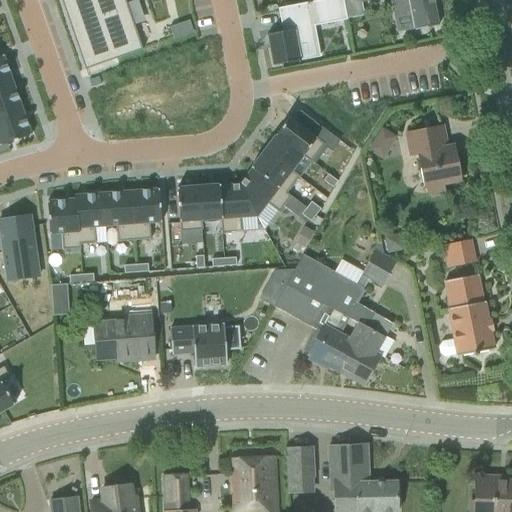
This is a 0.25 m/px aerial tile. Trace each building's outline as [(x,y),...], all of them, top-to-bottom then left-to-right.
[(60,0),(85,70),(142,51),(124,0),(60,0)] [(283,33),(267,36),(273,67),(300,62),(297,44),(310,41),(307,28),(314,27),(347,21),(342,0),(327,0),(278,9),(283,33)] [(360,0),(362,4),(380,0),(394,0),(397,14),(411,11),(415,30),(415,32),(439,27),(434,4),(435,4),(434,0),(360,0)] [(189,21),(169,28),(173,40),(193,33),(189,21)] [(0,86),(12,82),(3,55),(0,56),(0,86)] [(89,81),(91,88),(101,84),(98,77),(89,81)] [(12,82),(0,86),(0,115),(21,108),(12,82)] [(21,108),(0,115),(0,146),(31,136),(21,108)] [(289,118),(276,136),(303,157),(310,163),(324,145),(289,118)] [(384,127),(371,148),(388,158),(400,137),(384,127)] [(443,185),(461,182),(454,147),(446,148),(442,127),(407,134),(411,156),(418,155),(425,189),(427,188),(428,194),(444,191),(443,185)] [(276,136),(264,152),(291,173),(292,172),(303,157),(276,136)] [(251,168),(251,169),(252,169),(286,195),(287,194),(299,178),(292,172),(291,173),(264,152),(251,168)] [(252,169),(240,185),(264,231),(278,213),(279,213),(290,198),(291,197),(287,194),(286,195),(252,169)] [(328,176),(324,182),(333,188),(337,182),(328,176)] [(220,187),(219,187),(221,220),(222,235),(242,233),(264,231),(240,185),(220,187)] [(219,186),(198,187),(201,222),(221,220),(219,187),(220,187),(220,186),(219,186)] [(198,187),(177,189),(180,233),(202,231),(201,222),(198,187)] [(159,190),(130,192),(134,242),(151,241),(149,224),(161,223),(159,190)] [(130,192),(103,194),(105,227),(116,227),(117,243),(134,242),(130,192)] [(75,196),(74,196),(75,200),(76,200),(79,246),(80,246),(96,245),(96,244),(106,244),(105,227),(103,194),(75,196)] [(75,200),(47,202),(50,235),(51,252),(79,250),(80,250),(80,246),(79,246),(76,200),(75,200)] [(306,209),(315,216),(320,210),(311,203),(306,209)] [(311,223),(315,216),(306,209),(301,215),(311,223)] [(0,250),(3,250),(7,281),(39,276),(31,217),(13,219),(13,216),(11,217),(12,219),(0,220),(0,250)] [(304,229),(296,243),(304,248),(312,234),(304,229)] [(384,238),(387,255),(404,251),(401,234),(384,238)] [(448,270),(465,266),(475,264),(470,241),(443,246),(448,270)] [(383,255),(375,250),(362,272),(360,275),(369,280),(382,288),(397,263),(383,255)] [(195,266),(202,266),(201,254),(194,255),(195,266)] [(322,363),(341,374),(357,344),(340,334),(357,304),(364,291),(356,287),(357,286),(303,256),(274,307),(299,321),(311,299),(322,304),(309,327),(315,330),(304,351),(309,354),(308,356),(310,357),(308,361),(320,367),(322,363)] [(222,265),(222,257),(210,258),(210,266),(222,265)] [(222,257),(222,265),(234,265),(234,257),(222,257)] [(148,264),(136,265),(136,273),(148,272),(148,264)] [(136,273),(136,265),(124,266),(124,274),(136,273)] [(259,299),(274,307),(295,270),(274,271),(259,299)] [(91,273),(79,274),(80,282),(92,281),(91,273)] [(68,283),(80,282),(79,274),(67,275),(68,283)] [(483,303),(477,276),(445,282),(450,309),(448,310),(454,340),(442,343),(438,347),(440,354),(445,358),(457,356),(457,357),(472,354),(473,356),(479,355),(479,353),(494,350),(484,303),(483,303)] [(50,295),(65,294),(65,284),(49,285),(50,295)] [(392,325),(357,304),(340,334),(357,344),(341,374),(364,386),(381,358),(374,354),(392,325)] [(160,306),(160,314),(171,313),(170,305),(160,306)] [(154,360),(153,340),(151,314),(132,315),(132,320),(93,322),(96,360),(127,358),(127,362),(154,360)] [(194,364),(226,362),(225,347),(239,346),(238,325),(224,326),(224,322),(170,326),(171,351),(193,349),(194,364)] [(0,413),(14,406),(1,383),(9,379),(3,368),(0,369),(0,413)] [(368,447),(328,447),(329,484),(334,484),(334,511),(397,511),(397,483),(369,484),(368,447)] [(289,494),(312,493),(311,478),(314,478),(312,448),(286,450),(289,494)] [(231,460),(233,511),(277,511),(275,458),(231,460)] [(178,511),(178,495),(188,495),(187,476),(163,477),(164,511),(194,511),(188,511),(178,511)] [(511,511),(511,482),(497,482),(497,478),(475,477),(475,502),(471,502),(470,511),(511,511)] [(137,511),(135,498),(132,498),(131,486),(102,489),(103,502),(90,503),(91,511),(137,511)] [(77,511),(76,497),(50,500),(51,511),(77,511)]
